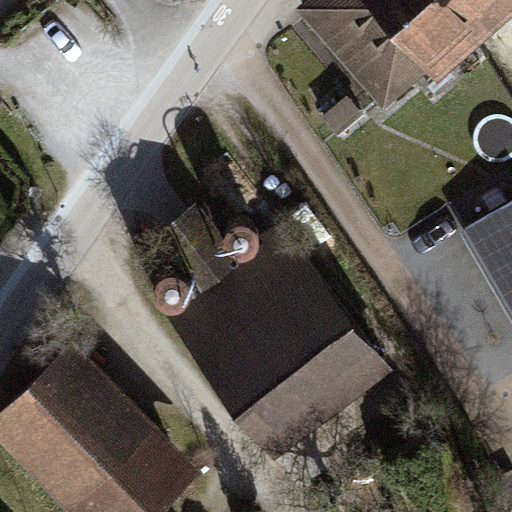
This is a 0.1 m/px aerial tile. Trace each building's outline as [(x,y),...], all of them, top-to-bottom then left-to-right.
[(441,72),(493,26),(469,0),(301,0),(296,5),(385,107),(434,64),(441,72)] [(511,0),(469,0),(493,26),(511,9),(511,0)] [(194,199),(157,226),(201,284),(167,310),(275,454),(396,363),(287,218),(237,256),(194,199)] [(511,203),(462,233),(511,315),(511,203)] [(226,224),(225,230),(227,236),(230,240),(235,244),(240,246),(246,246),(251,245),(256,241),(260,237),(262,232),(262,226),(260,220),(257,216),(253,212),(247,210),(241,210),(236,211),(231,215),(228,219),(226,224)] [(154,279),(154,285),(155,290),(158,295),(163,299),(168,301),(174,301),(180,299),(184,296),(188,292),(190,286),(190,281),(189,275),(185,270),(181,267),(176,265),(170,265),(164,266),(159,269),(156,274),(154,279)] [(153,511),(202,465),(76,332),(0,403),(0,432),(75,511),(153,511)]
